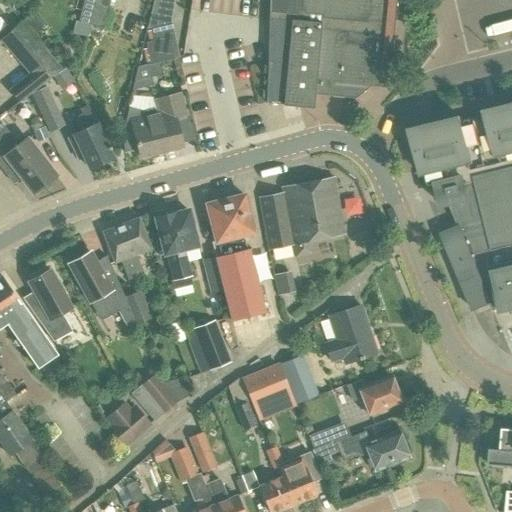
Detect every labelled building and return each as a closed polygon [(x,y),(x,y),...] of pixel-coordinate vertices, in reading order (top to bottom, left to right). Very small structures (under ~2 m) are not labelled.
[(90,25),(97,0),(83,0),(78,22),(90,25)] [(103,29),(110,0),(97,0),(90,25),(103,29)] [(387,74),(394,0),(266,0),(266,18),(265,105),(311,109),(312,95),(354,99),(369,86),(379,87),(380,74),(387,74)] [(19,102),(62,68),(21,21),(0,39),(0,41),(28,74),(9,89),(19,102)] [(145,42),(150,64),(173,58),(164,24),(150,27),(153,40),(145,42)] [(131,90),(150,86),(146,65),(136,67),(131,90)] [(139,158),(141,157),(194,144),(183,100),(182,95),(155,102),(157,108),(146,111),(128,106),(122,133),(124,152),(137,149),(139,158)] [(73,135),(66,138),(77,161),(84,158),(89,168),(113,157),(97,123),(87,104),(80,107),(83,114),(68,120),(74,134),(73,135)] [(511,107),(414,132),(427,186),(435,184),(439,204),(447,202),(453,216),(458,227),(441,234),(471,309),(488,302),(491,308),(511,303),(511,107)] [(19,144),(0,120),(0,167),(13,184),(21,178),(32,192),(54,175),(26,139),(19,144)] [(43,127),(33,132),(37,142),(48,138),(43,127)] [(314,255),(311,240),(342,234),(331,178),(281,188),(283,194),(259,198),(268,246),(291,242),(294,258),(314,255)] [(247,250),(243,235),(252,233),(243,195),(207,204),(215,241),(211,242),(215,257),(222,291),(230,321),(265,312),(249,249),(247,250)] [(196,246),(187,210),(174,214),(173,212),(154,217),(158,234),(153,235),(158,256),(163,254),(165,253),(172,280),(170,280),(173,291),(193,286),(190,277),(192,276),(186,254),(189,253),(187,248),(196,246)] [(144,274),(136,254),(148,250),(138,220),(102,232),(113,263),(120,260),(127,280),(144,274)] [(89,252),(68,264),(89,302),(90,302),(98,297),(109,316),(119,311),(127,328),(135,325),(136,325),(124,297),(114,272),(103,278),(95,262),(89,252)] [(210,294),(222,291),(215,257),(201,260),(210,294)] [(53,342),(72,331),(62,313),(70,308),(49,270),(28,282),(33,292),(22,298),(53,342)] [(277,296),(295,292),(291,271),(273,275),(277,296)] [(21,302),(19,304),(1,278),(0,278),(0,329),(6,325),(37,368),(57,354),(21,302)] [(124,297),(136,325),(151,319),(139,290),(124,297)] [(344,363),(374,353),(359,306),(329,316),(336,339),(323,343),(329,361),(342,356),(344,363)] [(199,374),(231,362),(215,320),(192,329),(192,330),(185,332),(189,343),(188,343),(199,374)] [(278,364),(295,406),(319,396),(302,354),(278,364)] [(258,420),(295,406),(278,364),(278,363),(241,378),(250,400),(258,420)] [(0,393),(4,400),(6,403),(16,395),(0,371),(0,393)] [(352,402),(361,398),(367,414),(399,402),(398,401),(400,396),(397,388),(393,388),(389,377),(364,387),(361,380),(346,386),(350,396),(352,402)] [(156,409),(166,401),(149,381),(139,390),(156,409)] [(149,416),(156,409),(139,390),(132,396),(134,398),(149,416)] [(0,444),(8,457),(14,453),(31,442),(5,403),(6,403),(4,400),(0,393),(0,444)] [(149,416),(134,398),(132,396),(106,418),(123,437),(149,416)] [(245,425),(258,420),(250,400),(237,405),(245,425)] [(312,448),(349,434),(344,422),(308,436),(312,448)] [(511,511),(511,429),(501,428),(500,449),(489,449),(487,465),(511,466),(511,491),(506,491),(504,511),(511,511)] [(402,443),(398,430),(369,441),(365,431),(335,443),(342,461),(358,455),(359,457),(367,454),(373,470),(407,457),(406,454),(408,451),(405,443),(402,443)] [(202,473),(217,467),(203,432),(188,438),(202,473)] [(22,465),(41,453),(32,441),(31,442),(14,453),(22,465)] [(196,478),(201,476),(200,473),(198,473),(187,447),(170,454),(166,444),(158,447),(152,453),(155,462),(169,456),(180,482),(182,484),(186,483),(193,502),(194,501),(196,507),(188,510),(188,511),(215,511),(209,495),(213,494),(209,483),(200,487),(196,478)] [(265,451),(269,460),(279,456),(276,447),(271,449),(265,451)] [(49,465),(43,455),(41,453),(22,465),(30,477),(49,465)] [(279,456),(269,460),(272,469),(283,465),(279,456)] [(36,486),(38,489),(56,477),(49,465),(30,477),(36,486)] [(292,503),(316,494),(305,467),(282,477),(292,503)] [(209,495),(215,511),(243,511),(236,495),(228,498),(220,478),(210,482),(207,475),(201,476),(196,478),(200,487),(209,483),(213,494),(209,495)] [(64,489),(58,480),(56,477),(38,489),(46,501),(64,489)] [(268,511),(270,511),(292,503),(282,477),(258,486),(268,511)] [(247,492),(241,478),(235,481),(240,494),(247,492)] [(133,504),(128,493),(126,494),(123,486),(116,488),(124,508),(128,506),(133,504)] [(46,501),(52,511),(55,511),(72,501),(64,489),(46,501)] [(130,511),(139,511),(141,511),(138,502),(128,506),(130,511)]
